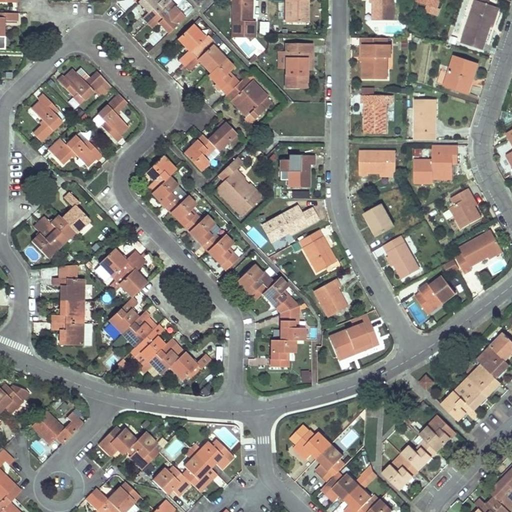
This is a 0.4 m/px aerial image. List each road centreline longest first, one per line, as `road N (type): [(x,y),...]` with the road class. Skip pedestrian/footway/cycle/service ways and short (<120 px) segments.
road 1 (residential): [(339,0),(340,211),(416,355)]
road 2 (residential): [(234,412),(235,317),(130,206),(121,186),(125,161),(161,123)]
road 3 (residential): [(234,412),(118,397),(9,356)]
road 4 (residential): [(76,36),(2,111),(0,234)]
road 5 (residential): [(511,42),(480,142),(511,215)]
road 6 (residential): [(416,355),(339,391),(261,409)]
road 7 (residential): [(161,123),(173,108),(169,90),(113,30),(92,25),(76,36)]
road 8 (residential): [(161,123),(76,36)]
